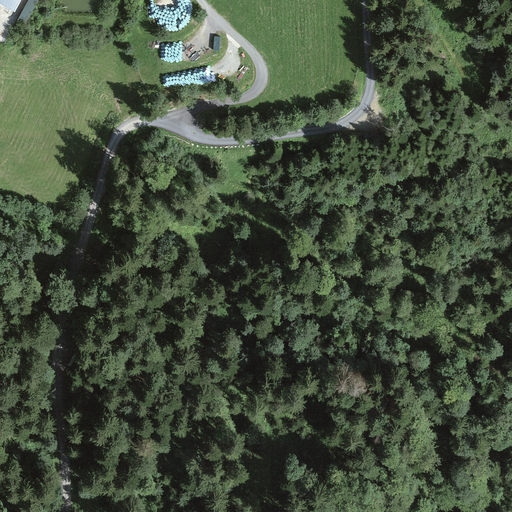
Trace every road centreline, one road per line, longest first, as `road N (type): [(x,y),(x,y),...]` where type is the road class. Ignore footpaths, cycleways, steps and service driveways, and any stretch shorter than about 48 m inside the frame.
road 1 (track): [(67,511),(59,336),(115,138),(147,120),(220,141),(347,121),(370,90),(366,0)]
road 2 (track): [(416,0),(462,74),(469,111),(461,166),(363,189),(314,230)]
